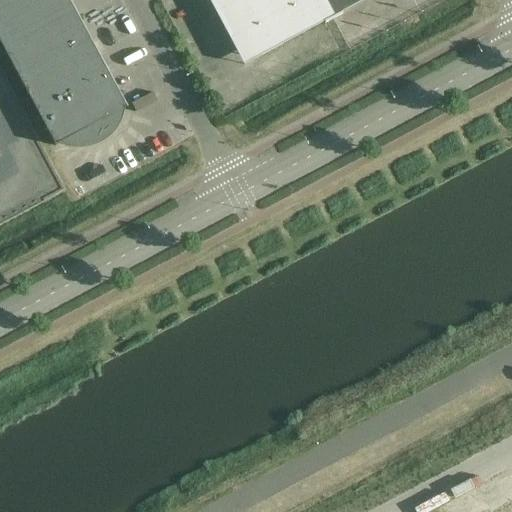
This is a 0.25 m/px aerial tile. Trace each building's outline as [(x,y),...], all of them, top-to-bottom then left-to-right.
[(0,0),(0,38),(69,1),(68,0),(0,0)] [(207,0),(234,48),(241,56),(251,59),(261,57),(324,23),(324,25),(342,15),(341,14),(367,0),(207,0)] [(0,38),(0,45),(16,76),(88,36),(69,1),(0,38)] [(16,76),(35,111),(107,72),(88,36),(16,76)] [(107,72),(35,111),(55,147),(58,145),(62,147),(66,148),(70,149),(74,150),(79,150),(83,150),(88,149),(92,148),(96,146),(100,144),(104,142),(107,140),(110,137),(113,133),(116,130),(118,126),(120,122),(122,118),(123,114),(123,109),(126,108),(127,108),(107,72)] [(61,186),(74,179),(66,165),(53,173),(61,186)]
